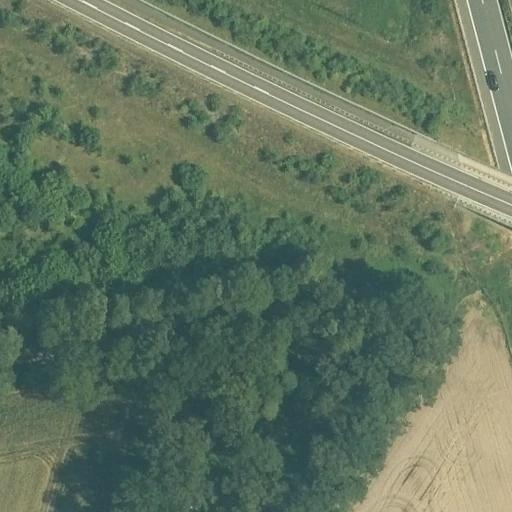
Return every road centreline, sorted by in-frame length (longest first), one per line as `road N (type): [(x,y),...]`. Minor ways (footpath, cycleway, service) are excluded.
road 1 (secondary): [(511,214),(240,92),(61,0)]
road 2 (unknown): [(0,377),(193,344)]
